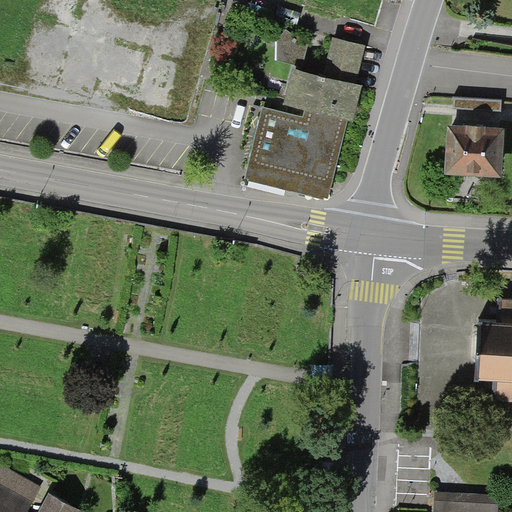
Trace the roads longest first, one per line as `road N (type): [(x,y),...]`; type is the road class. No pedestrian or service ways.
road 1 (residential): [(0,169),(371,234)]
road 2 (residential): [(358,511),(371,234)]
road 3 (residential): [(371,234),(380,172),(430,0)]
road 4 (residential): [(371,234),(511,247)]
